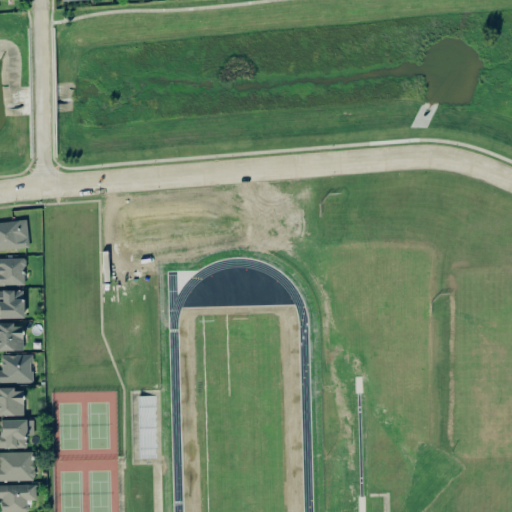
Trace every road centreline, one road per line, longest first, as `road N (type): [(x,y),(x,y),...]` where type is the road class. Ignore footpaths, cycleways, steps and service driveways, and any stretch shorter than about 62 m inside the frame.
road 1 (residential): [(0,190),(422,157),(511,180)]
road 2 (residential): [(38,0),(44,183)]
